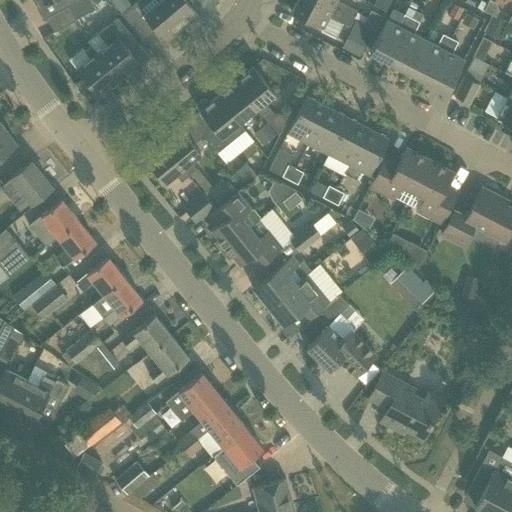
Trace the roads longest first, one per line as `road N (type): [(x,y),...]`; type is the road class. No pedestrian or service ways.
road 1 (tertiary): [(393,511),(316,444),(83,156)]
road 2 (residential): [(238,24),(511,172)]
road 3 (residential): [(83,156),(238,24)]
road 4 (tertiary): [(83,156),(0,45)]
road 5 (residential): [(111,511),(0,453)]
